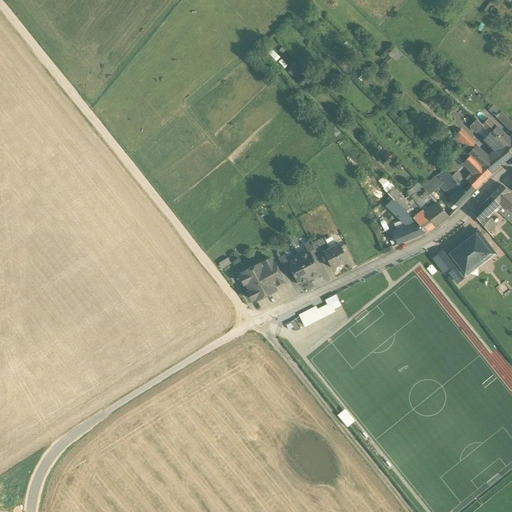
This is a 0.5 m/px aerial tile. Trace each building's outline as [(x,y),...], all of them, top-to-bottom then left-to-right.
[(496,108),(491,113),(495,117),(496,117),(501,112),(496,108)] [(511,122),(501,112),(496,117),(504,126),(507,125),(511,130),(511,122)] [(488,119),(482,126),(483,126),(482,127),(490,134),(503,146),(511,154),(511,142),(509,139),(488,119)] [(476,120),(470,126),(477,132),(482,127),(483,126),(482,126),(476,120)] [(472,141),(461,130),(454,138),(464,147),(465,148),(472,142),(472,141)] [(503,146),(490,134),(484,140),(497,153),(491,160),(498,167),(511,154),(503,146)] [(472,142),(465,148),(470,153),(476,146),(472,142)] [(491,160),(476,146),(470,153),(469,154),(471,156),(482,167),(483,166),(490,173),(498,167),(491,160)] [(464,147),(454,158),(463,166),(464,165),(463,164),(471,156),(469,154),(470,153),(465,148),(464,147)] [(376,156),(383,163),(392,155),(384,148),(376,156)] [(482,167),(471,156),(463,164),(464,165),(475,175),(473,176),(481,183),(490,173),(483,166),(482,167)] [(452,177),(446,169),(436,176),(443,183),(455,196),(452,199),(447,204),(454,211),(475,189),(472,186),(470,185),(464,191),(452,177)] [(467,183),(456,172),(452,177),(464,191),(470,185),(472,186),(475,189),(468,182),(467,183)] [(436,176),(429,183),(435,190),(440,186),(443,183),(436,176)] [(473,176),(468,182),(475,189),(481,183),(473,176)] [(419,183),(407,193),(411,197),(416,193),(423,188),(419,183)] [(435,190),(429,183),(423,188),(428,194),(430,195),(435,190)] [(455,196),(443,183),(440,186),(452,199),(455,196)] [(511,194),(501,185),(490,197),(497,203),(499,201),(504,205),(507,209),(509,211),(511,207),(511,194)] [(423,188),(416,193),(421,200),(428,194),(423,188)] [(411,206),(393,189),(388,195),(395,202),(406,212),(409,209),(411,206)] [(421,200),(416,193),(411,197),(422,210),(424,213),(427,211),(425,208),(425,205),(421,200)] [(490,197),(473,214),(479,222),(483,227),(490,220),(487,218),(493,211),(496,214),(504,205),(499,201),(497,203),(490,197)] [(406,212),(395,202),(389,209),(404,224),(412,217),(406,212)] [(427,211),(424,213),(426,215),(435,227),(448,217),(437,204),(427,211)] [(415,216),(409,209),(406,212),(412,217),(412,218),(415,216)] [(511,213),(509,211),(507,209),(502,215),(511,223),(511,213)] [(415,216),(412,218),(418,224),(420,227),(421,227),(425,232),(435,227),(426,215),(424,213),(422,210),(415,216)] [(412,217),(404,224),(408,228),(418,224),(412,218),(412,217)] [(378,220),(370,223),(376,236),(384,232),(378,220)] [(490,220),(483,227),(489,233),(495,227),(495,226),(490,220)] [(408,228),(393,234),(398,244),(425,232),(421,227),(420,227),(418,224),(408,228)] [(495,227),(489,233),(492,238),(498,231),(495,227)] [(444,254),(463,278),(495,254),(476,229),(444,254)] [(386,237),(384,232),(376,236),(383,250),(398,244),(393,234),(386,237)] [(334,233),(324,237),(330,249),(339,244),(334,233)] [(330,249),(324,237),(317,241),(323,253),(330,249)] [(323,253),(317,241),(311,244),(318,257),(324,254),(323,253)] [(311,244),(310,242),(304,246),(307,252),(308,251),(312,260),(318,257),(311,244)] [(339,244),(330,249),(323,253),(324,254),(331,268),(347,260),(339,244)] [(307,252),(298,257),(309,280),(320,274),(312,260),(308,251),(307,252)] [(457,283),(463,278),(442,252),(432,260),(443,273),(447,270),(457,283)] [(292,271),(287,262),(288,261),(285,256),(279,260),(286,274),(292,271)] [(309,280),(298,257),(288,261),(287,262),(292,271),(299,285),(309,280)] [(273,261),(263,266),(261,263),(241,273),(255,301),(275,291),(272,285),(275,283),(276,285),(283,281),(273,261)] [(420,267),(413,272),(511,396),(511,368),(497,350),(490,355),(420,267)] [(315,307),(302,314),(302,315),(299,317),(304,327),(334,311),(334,310),(340,306),(337,299),(316,310),(315,307)] [(300,331),(294,320),(290,322),(293,327),(296,333),(300,331)] [(347,427),(355,421),(345,409),(337,415),(347,427)]
